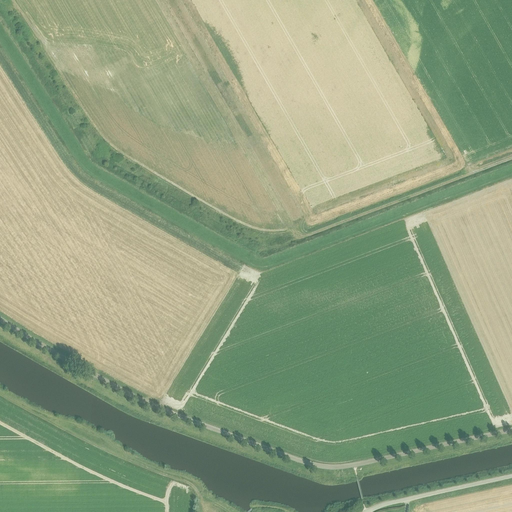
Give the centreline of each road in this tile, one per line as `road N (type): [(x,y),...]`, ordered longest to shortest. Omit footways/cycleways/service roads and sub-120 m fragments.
road 1 (track): [(353,464),(318,466),(162,409),(0,319)]
road 2 (track): [(311,233),(511,157)]
road 3 (track): [(511,429),(353,464)]
road 4 (unclassified): [(367,511),(511,476)]
